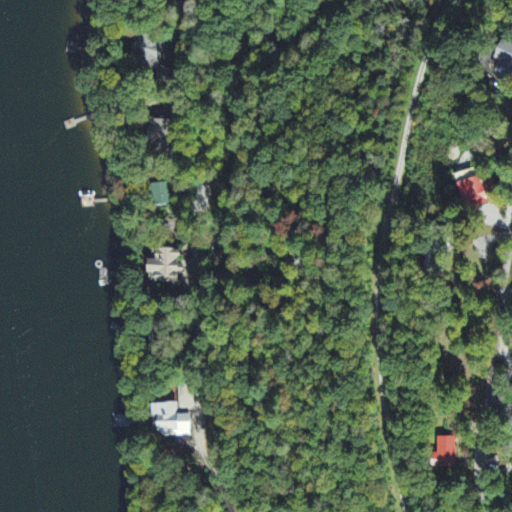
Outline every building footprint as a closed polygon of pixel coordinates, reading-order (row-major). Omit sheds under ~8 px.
[(160,37),(134,38),(135,71),(161,71),(160,37)] [(502,63),(498,70),(511,76),(511,44),(507,42),(498,61),(502,63)] [(151,148),(167,148),(169,122),(155,121),(154,129),(147,128),(147,136),(151,137),(151,148)] [(461,183),(466,209),(491,204),(486,178),(461,183)] [(151,207),(169,207),(169,184),(151,185),(151,207)] [(150,261),(151,285),(181,284),(180,276),(183,276),(182,250),(159,251),(159,261),(150,261)] [(192,416),(177,416),(177,405),(150,405),(150,419),(158,419),(158,438),(192,438),(192,416)] [(458,439),(439,439),(438,469),(457,469),(458,439)]
